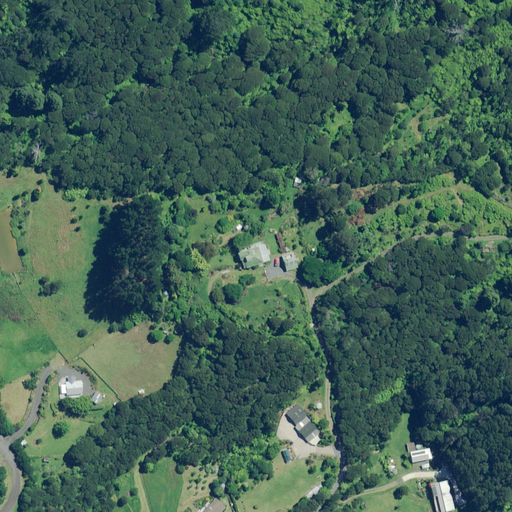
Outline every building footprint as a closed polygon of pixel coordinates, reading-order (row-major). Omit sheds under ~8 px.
[(270,260),(264,241),(236,250),(243,269),(270,260)] [(297,268),(292,252),(281,255),(286,271),(297,268)] [(73,382),(73,376),(66,377),(67,382),(64,382),(65,395),(82,394),(80,381),(73,382)] [(306,416),(307,415),(300,407),(287,418),(294,426),(306,416)] [(294,426),(293,427),(300,435),(313,425),(306,416),(294,426)] [(307,444),(309,442),(312,447),(320,440),(316,436),(320,433),(313,425),(300,435),(307,444)] [(286,449),(281,451),(286,463),(291,460),(286,449)] [(428,459),(426,449),(408,452),(410,463),(428,459)] [(290,475),(289,470),(276,473),(278,481),(282,480),(281,477),(290,475)] [(443,511),(453,510),(446,481),(432,485),(438,511),(443,511)] [(305,492),(307,494),(310,497),(322,487),(319,484),(311,490),(310,489),(305,492)] [(207,502),(197,511),(221,511),(225,508),(214,497),(209,503),(207,502)]
